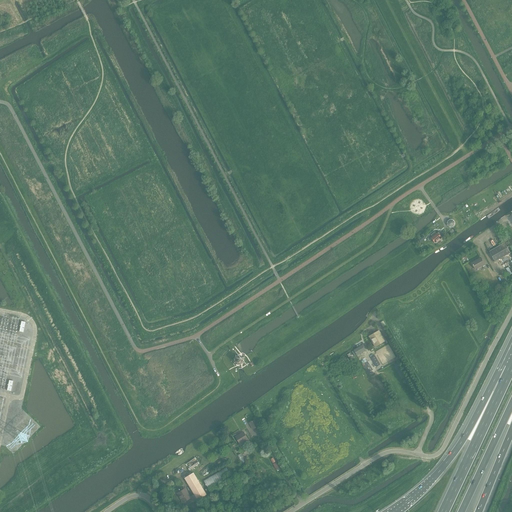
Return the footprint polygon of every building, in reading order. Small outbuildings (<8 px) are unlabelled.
[(450,220),(449,220),(448,221),(448,222),(447,222),(447,223),(447,224),(447,225),(448,226),(449,227),(450,227),(451,227),(452,227),(453,227),(454,226),(455,226),(455,225),(455,224),(455,223),(455,222),(454,221),(454,220),(453,220),(452,220),(452,219),(451,219),(450,220)] [(435,232),(431,235),(433,237),(431,238),(435,243),(444,235),(441,231),(437,234),(435,232)] [(495,262),(510,253),(504,243),(489,252),(495,262)] [(480,268),(485,265),(481,258),(471,263),(475,269),(479,267),(480,268)] [(379,331),(369,336),(375,347),(385,341),(379,331)] [(362,344),(354,350),(357,355),(365,350),(362,344)] [(374,355),(371,357),(376,367),(379,365),(374,355)] [(236,364),(239,365),(240,365),(240,364),(240,365),(241,365),(241,364),(242,363),(243,360),(242,358),(241,357),(238,356),(235,358),(235,361),(236,364)] [(370,365),(364,368),(369,376),(374,373),(370,365)] [(253,429),(258,426),(255,420),(249,423),(253,429)] [(240,444),(248,439),(243,432),(236,437),(240,444)] [(226,466),(203,480),(209,489),(232,475),(226,466)] [(198,499),(208,494),(194,472),(185,478),(198,499)] [(182,502),(190,498),(185,490),(178,494),(182,502)]
